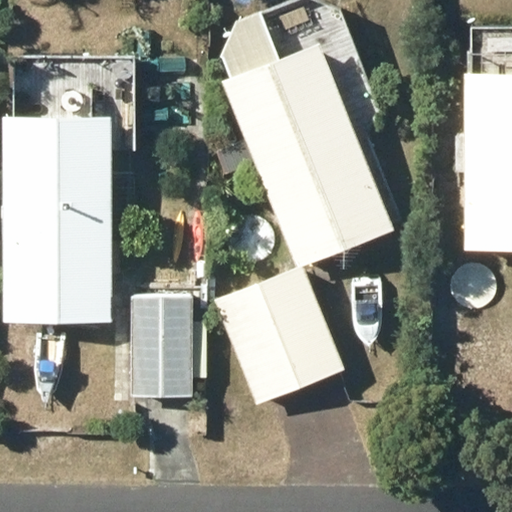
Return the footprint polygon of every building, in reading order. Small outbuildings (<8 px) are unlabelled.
[(214,293),(255,397),(344,362),(303,256),(392,221),(318,33),(281,48),(262,0),(236,11),(222,43),(232,68),(224,71),(298,260),(214,293)] [(511,65),(464,65),(463,242),(511,242),(511,65)] [(2,314),(108,314),(108,107),(2,107),(2,314)] [(239,135),(214,146),(224,168),(248,157),(239,135)] [(131,289),(129,389),(189,390),(191,291),(131,289)]
